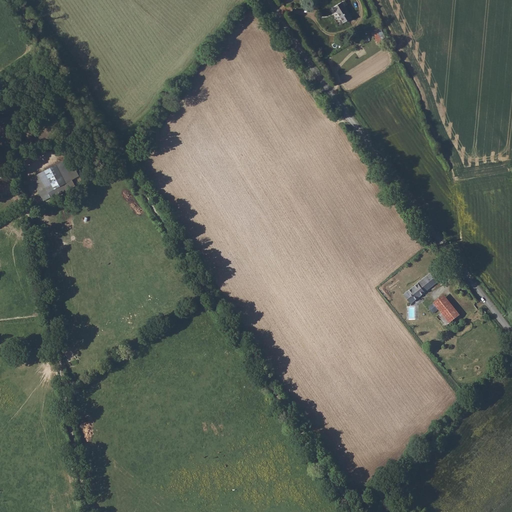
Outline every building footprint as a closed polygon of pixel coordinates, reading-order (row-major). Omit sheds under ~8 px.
[(339,4),(330,10),(333,14),(335,13),(342,24),(349,20),(339,4)] [(373,33),(378,44),(387,39),(382,28),(373,33)] [(0,137),(12,135),(9,116),(0,117),(0,137)] [(74,185),(72,180),(78,176),(69,158),(39,173),(52,197),(74,185)] [(425,280),(404,296),(410,305),(432,288),(425,280)] [(444,299),(429,311),(433,316),(438,312),(441,315),(436,320),(444,330),(459,318),(444,299)]
